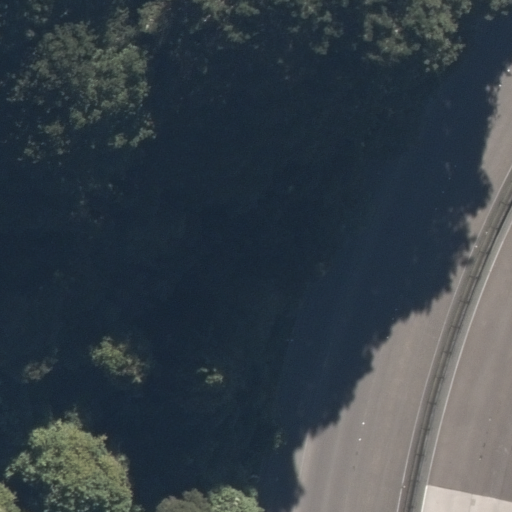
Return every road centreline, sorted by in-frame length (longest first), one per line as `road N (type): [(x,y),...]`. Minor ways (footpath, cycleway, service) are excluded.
road 1 (secondary): [(347,511),(360,426),(424,216),(511,69)]
road 2 (secondary): [(511,347),(484,421),(470,511)]
